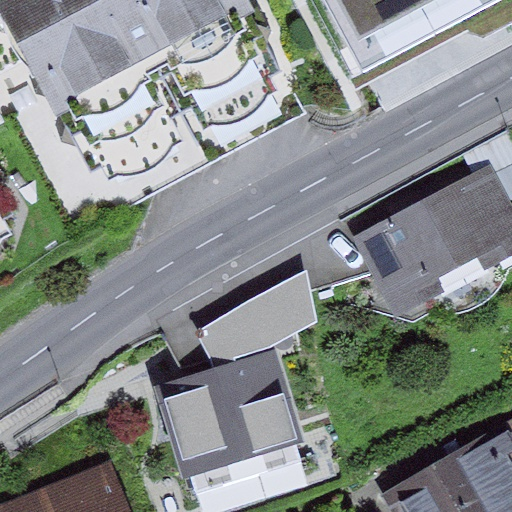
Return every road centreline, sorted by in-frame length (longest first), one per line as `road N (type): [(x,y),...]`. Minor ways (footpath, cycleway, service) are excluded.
road 1 (tertiary): [(68,334),(183,254),(511,80)]
road 2 (residential): [(0,436),(82,379),(68,334)]
